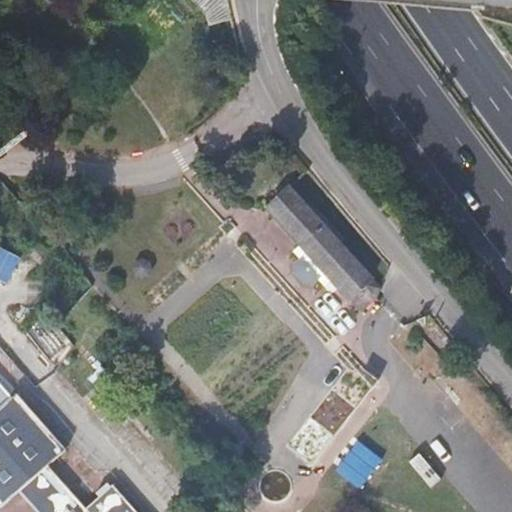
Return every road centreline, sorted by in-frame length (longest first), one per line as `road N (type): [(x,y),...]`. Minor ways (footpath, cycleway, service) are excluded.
road 1 (unclassified): [(254,0),(282,101),(511,379)]
road 2 (motorway): [(346,0),(511,231)]
road 3 (motorway): [(511,109),(434,0)]
